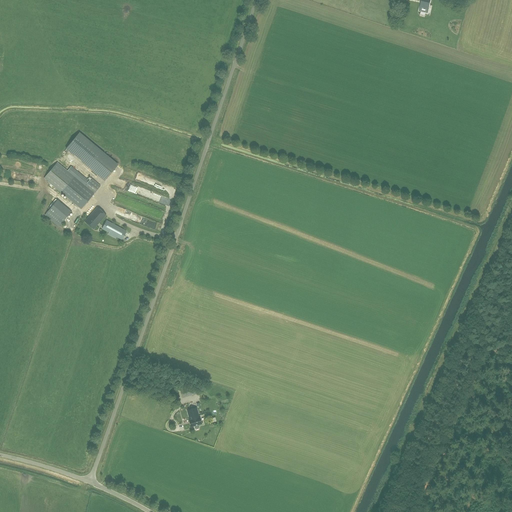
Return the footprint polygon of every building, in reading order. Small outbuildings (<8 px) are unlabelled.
[(429,0),(426,15),(434,17),(438,0),(429,0)] [(118,164),(81,134),(79,132),(65,149),(104,181),(118,164)] [(77,205),(81,209),(100,186),(91,178),(89,181),(71,166),(67,171),(57,163),(44,178),(77,206),(77,205)] [(137,179),(144,182),(146,178),(139,174),(137,179)] [(119,179),(117,183),(124,188),(127,183),(119,179)] [(45,215),(59,226),(71,212),(57,200),(45,215)] [(93,229),(106,215),(97,207),(85,221),(93,229)] [(163,217),(164,212),(161,212),(160,212),(156,211),(156,209),(151,208),(149,213),(163,217)] [(107,221),(103,229),(110,233),(111,231),(117,235),(116,236),(122,239),(126,231),(107,221)] [(198,387),(192,388),(192,387),(181,390),(183,398),(194,395),(194,394),(199,393),(198,387)] [(200,417),(199,417),(196,408),(187,411),(190,420),(189,420),(191,427),(202,423),(200,417)]
